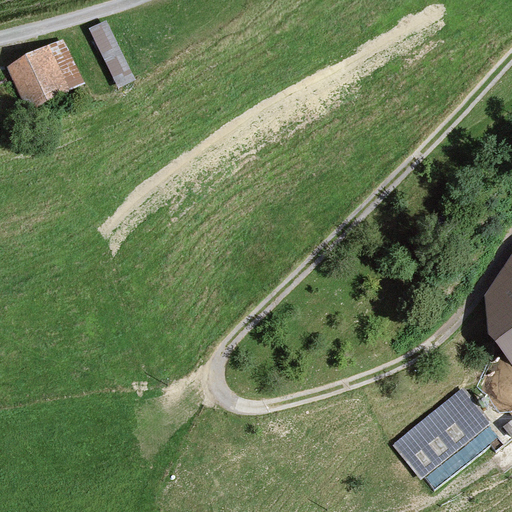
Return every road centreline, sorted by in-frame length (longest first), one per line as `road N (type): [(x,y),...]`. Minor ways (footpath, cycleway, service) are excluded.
road 1 (track): [(511,71),(223,363),(238,402),(264,410),(373,382),(424,357),(487,302),(511,265)]
road 2 (track): [(0,41),(158,0)]
